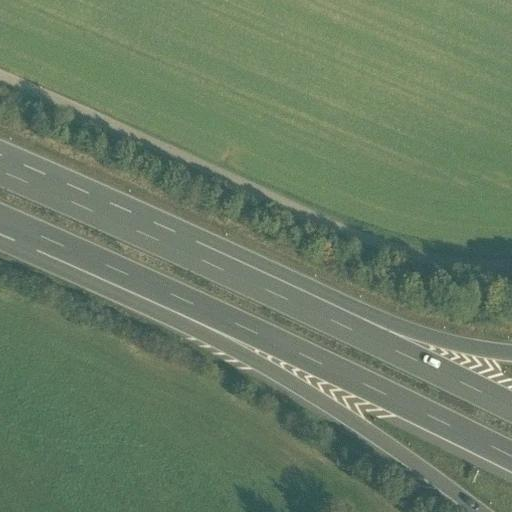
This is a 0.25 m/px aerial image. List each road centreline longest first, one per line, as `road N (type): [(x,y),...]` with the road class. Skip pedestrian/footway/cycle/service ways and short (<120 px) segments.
road 1 (motorway): [(0,221),(323,363),(511,460)]
road 2 (motorway): [(511,408),(0,171)]
road 3 (motorway): [(511,352),(418,336),(0,149)]
road 4 (motorway): [(0,239),(256,361),(350,417),(474,511)]
road 5 (track): [(511,260),(449,259),(311,218),(0,81)]
